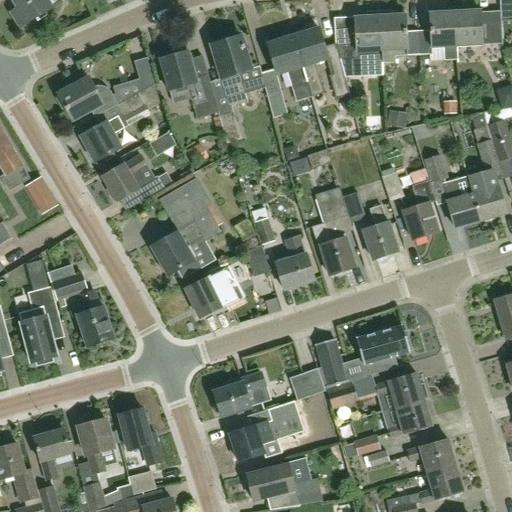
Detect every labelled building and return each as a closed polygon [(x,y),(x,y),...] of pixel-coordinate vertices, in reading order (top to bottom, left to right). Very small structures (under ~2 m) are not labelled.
[(12,0),(18,9),(11,13),(20,27),(52,8),(46,0),(12,0)] [(501,19),(500,3),(498,3),(498,14),(480,14),(480,12),(455,13),(457,48),(482,46),(502,45),(501,19)] [(458,61),(457,48),(455,13),(430,14),(431,32),(419,32),(420,56),(432,55),(443,55),(444,61),(458,61)] [(420,56),(419,32),(407,33),(406,15),(381,16),(383,58),(383,64),(395,63),(395,57),(408,57),(420,56)] [(337,45),(340,60),(345,60),(351,60),(383,58),(381,16),(355,18),(355,26),(349,26),(349,35),(335,35),(336,42),(337,45)] [(307,83),(311,99),(324,94),(320,79),(315,63),(326,59),(328,59),(325,49),(320,31),(294,39),(307,83)] [(228,108),(232,107),(246,103),(239,75),(250,72),(240,38),(213,46),(223,81),(220,82),(228,108)] [(296,103),(311,99),(307,83),(294,39),(268,47),(276,75),(287,72),(296,103)] [(219,113),(215,99),(208,77),(197,81),(189,52),(160,60),(169,91),(188,86),(193,105),(197,119),(219,113)] [(148,59),(134,62),(139,80),(142,91),(154,85),(155,84),(148,59)] [(343,73),(330,76),(336,99),(349,96),(343,73)] [(89,80),(59,96),(72,121),(91,110),(95,117),(116,106),(111,96),(110,95),(109,93),(105,90),(102,89),(98,88),(94,89),(89,80)] [(100,125),(80,136),(94,163),(120,148),(113,134),(123,128),(127,126),(126,123),(147,112),(160,104),(154,86),(154,85),(142,91),(116,106),(121,114),(100,125)] [(268,95),(274,118),(287,115),(281,92),(268,95)] [(456,102),(443,103),(443,115),(457,115),(456,102)] [(218,115),(227,144),(241,140),(232,111),(219,115),(218,115)] [(500,112),(483,117),(487,127),(498,163),(511,158),(511,150),(503,122),(500,112)] [(23,167),(24,167),(0,127),(0,169),(5,178),(1,180),(9,193),(31,180),(23,167)] [(475,130),(473,131),(477,145),(478,144),(485,167),(498,163),(487,127),(475,130)] [(150,153),(175,144),(169,128),(144,138),(150,153)] [(199,138),(185,145),(193,159),(207,152),(199,138)] [(312,170),(331,164),(327,150),(307,157),(312,170)] [(440,155),(422,161),(425,169),(429,182),(430,185),(444,180),(448,179),(440,155)] [(102,177),(110,189),(107,191),(113,202),(116,200),(117,201),(119,200),(128,195),(135,207),(172,185),(166,175),(158,180),(158,178),(154,181),(154,180),(137,189),(131,179),(148,169),(146,167),(140,156),(123,165),(102,177)] [(481,174),(468,178),(480,220),(506,213),(499,187),(497,188),(495,182),(492,171),(487,173),(481,174)] [(389,203),(390,203),(404,198),(396,173),(382,178),(389,203)] [(445,185),(442,186),(447,203),(454,228),(480,220),(468,178),(468,177),(466,178),(454,182),(454,183),(445,185)] [(202,237),(205,242),(220,233),(217,228),(204,205),(210,202),(197,179),(159,201),(177,233),(151,248),(168,277),(177,272),(182,281),(199,271),(193,261),(182,242),(188,239),(190,244),(202,237)] [(418,208),(404,212),(413,241),(438,233),(429,204),(436,202),(430,185),(429,182),(413,187),(412,187),(418,208)] [(353,232),(351,225),(339,188),(314,196),(323,224),(311,228),(317,248),(320,248),(329,277),(354,268),(343,235),(353,232)] [(357,193),(343,198),(339,188),(351,225),(365,220),(357,193)] [(376,229),(364,232),(373,262),(376,261),(377,263),(379,264),(387,262),(389,260),(388,257),(397,254),(388,225),(387,225),(382,208),(370,211),(376,229)] [(254,223),(262,246),(275,242),(268,219),(267,219),(264,209),(252,213),(255,223),(254,223)] [(0,246),(5,243),(11,239),(2,224),(0,225),(0,246)] [(276,266),(284,291),(314,281),(306,256),(305,256),(299,237),(287,241),(293,261),(276,266)] [(246,254),(254,278),(270,273),(261,246),(246,254)] [(41,253),(30,253),(29,267),(41,267),(41,253)] [(71,267),(49,274),(58,300),(87,290),(82,275),(74,277),(71,267)] [(186,290),(200,318),(240,299),(235,287),(217,295),(210,279),(186,290)] [(56,358),(52,342),(48,324),(60,321),(51,288),(28,294),(32,310),(18,314),(31,364),(36,363),(37,367),(53,363),(52,359),(56,358)] [(94,292),(81,297),(86,314),(77,317),(87,348),(113,339),(103,308),(99,309),(94,292)] [(511,295),(494,300),(501,326),(505,341),(511,338),(511,295)] [(4,371),(0,355),(0,341),(9,339),(0,306),(0,305),(0,376),(1,376),(0,372),(4,371)] [(367,377),(372,376),(397,368),(394,357),(410,352),(403,327),(357,340),(367,377)] [(328,388),(347,383),(342,366),(335,340),(316,345),(328,388)] [(289,379),(297,402),(325,392),(317,369),(289,379)] [(246,393),(265,386),(261,374),(227,385),(228,389),(213,394),(216,403),(213,406),(215,414),(220,415),(221,417),(251,407),(246,393)] [(416,374),(389,381),(375,386),(377,395),(378,396),(390,393),(395,410),(424,401),(423,400),(427,399),(423,385),(419,386),(416,374)] [(357,402),(357,400),(352,385),(351,381),(347,383),(328,388),(327,388),(328,392),(332,409),(357,402)] [(390,439),(431,427),(424,401),(395,410),(400,426),(387,429),(390,439)] [(261,446),(278,441),(304,432),(294,402),(263,413),(267,424),(255,427),(255,426),(246,429),(230,434),(239,463),(265,455),(261,446)] [(344,429),(377,419),(373,407),(340,418),(344,429)] [(147,414),(142,411),(142,410),(119,416),(128,452),(142,449),(147,467),(161,463),(155,438),(150,439),(146,424),(149,421),(147,414)] [(88,456),(93,476),(105,472),(100,453),(112,450),(104,420),(78,426),(86,457),(88,456)] [(70,454),(64,431),(34,439),(45,481),(58,478),(52,458),(70,454)] [(380,450),(376,438),(354,444),(358,456),(380,450)] [(427,476),(455,467),(447,440),(406,452),(409,463),(422,459),(427,476)] [(0,480),(11,477),(19,504),(39,499),(37,491),(32,470),(23,471),(16,444),(0,448),(0,480)] [(366,457),(363,459),(366,469),(370,468),(370,469),(389,462),(385,451),(366,457)] [(252,501),(267,497),(294,491),(298,506),(322,501),(316,480),(293,485),(289,466),(246,476),(252,501)] [(463,494),(455,467),(427,476),(431,491),(418,495),(420,501),(421,506),(463,494)] [(129,486),(132,496),(155,490),(151,473),(128,478),(127,474),(126,474),(129,486)] [(104,497),(100,483),(83,488),(89,511),(94,511),(107,507),(104,497)] [(132,496),(129,486),(120,488),(116,489),(117,491),(104,497),(107,507),(132,496)] [(39,499),(40,504),(42,511),(60,511),(53,487),(37,491),(39,499)] [(175,511),(172,501),(164,503),(160,491),(143,496),(143,497),(124,502),(113,505),(113,508),(95,511),(175,511)] [(387,511),(416,511),(414,502),(399,506),(397,499),(386,502),(387,511)]
